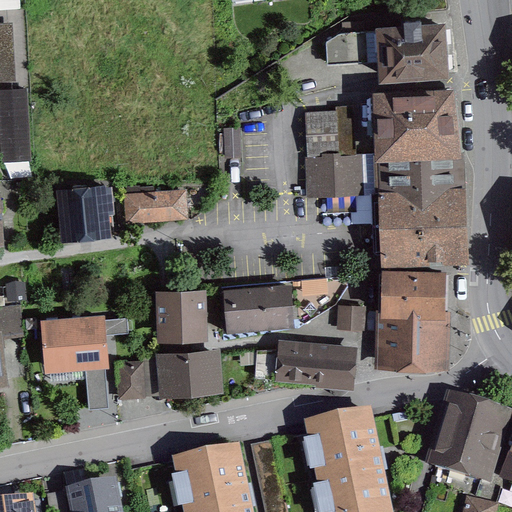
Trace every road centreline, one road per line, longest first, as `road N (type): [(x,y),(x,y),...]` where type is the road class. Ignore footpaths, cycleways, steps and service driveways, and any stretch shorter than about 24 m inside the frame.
road 1 (residential): [(0,472),(429,386),(504,345)]
road 2 (secondary): [(504,345),(488,308),(492,149)]
road 3 (secondary): [(492,149),(476,0)]
